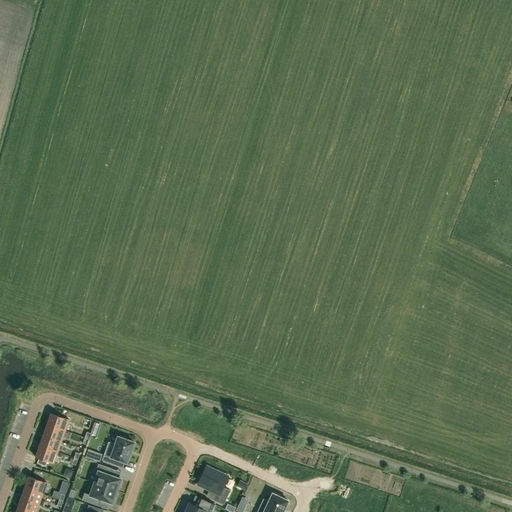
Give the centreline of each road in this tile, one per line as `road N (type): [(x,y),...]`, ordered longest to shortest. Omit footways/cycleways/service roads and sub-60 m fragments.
road 1 (residential): [(0,508),(42,398),(154,434)]
road 2 (residential): [(307,491),(195,447)]
